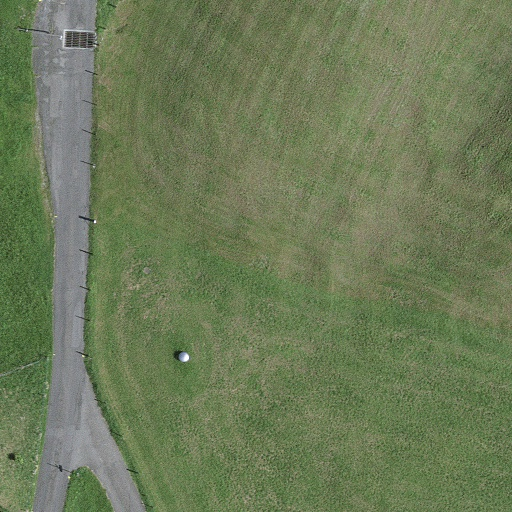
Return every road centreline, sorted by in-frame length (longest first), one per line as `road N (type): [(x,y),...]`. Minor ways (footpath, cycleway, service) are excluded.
road 1 (unclassified): [(46,511),(68,392),(79,0)]
road 2 (track): [(68,392),(130,511)]
